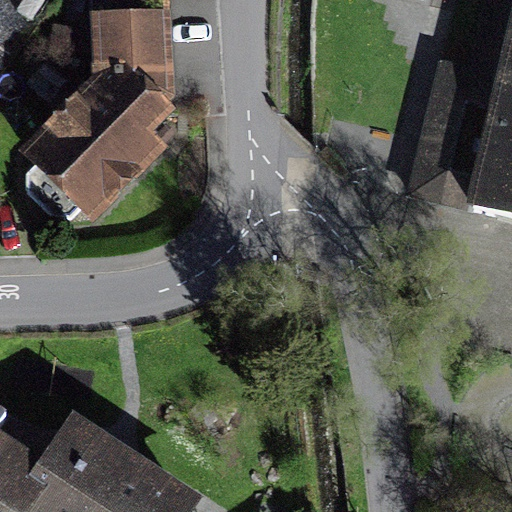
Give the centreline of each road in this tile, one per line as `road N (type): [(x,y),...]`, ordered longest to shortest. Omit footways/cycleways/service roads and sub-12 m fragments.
road 1 (residential): [(250,150),(348,206),(387,511)]
road 2 (residential): [(250,150),(245,207),(215,265),(152,291),(0,298)]
road 3 (residential): [(245,0),(250,150)]
